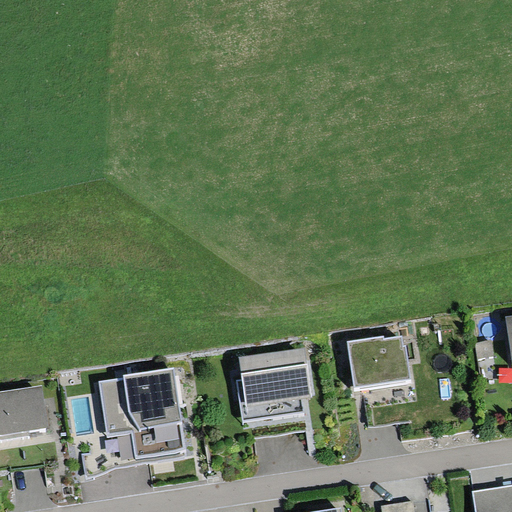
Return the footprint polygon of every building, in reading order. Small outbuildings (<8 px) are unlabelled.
[(404,338),(347,348),(355,392),(412,383),(404,338)] [(244,422),(302,416),(296,355),(238,361),(244,422)] [(186,456),(173,372),(100,384),(109,440),(130,437),(134,464),(186,456)] [(0,404),(0,442),(48,436),(43,398),(0,404)] [(511,511),(511,487),(472,494),(474,511),(511,511)] [(380,511),(414,511),(412,502),(380,507),(380,511)]
